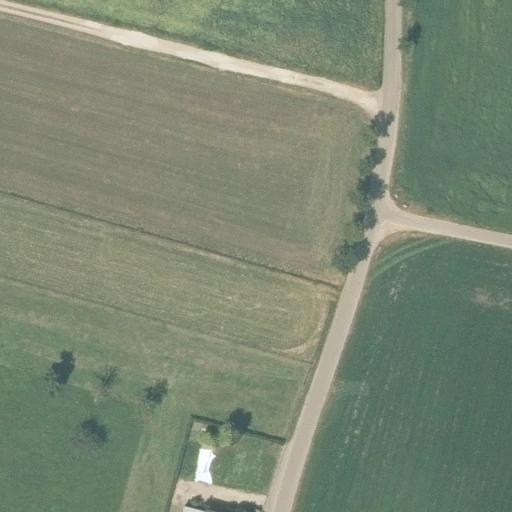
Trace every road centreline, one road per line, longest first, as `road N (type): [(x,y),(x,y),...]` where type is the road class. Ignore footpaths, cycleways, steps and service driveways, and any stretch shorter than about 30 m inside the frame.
road 1 (track): [(388,105),(0,5)]
road 2 (unclassified): [(279,511),(372,215)]
road 3 (unclassified): [(372,215),(392,0)]
road 4 (unclassified): [(372,215),(511,243)]
